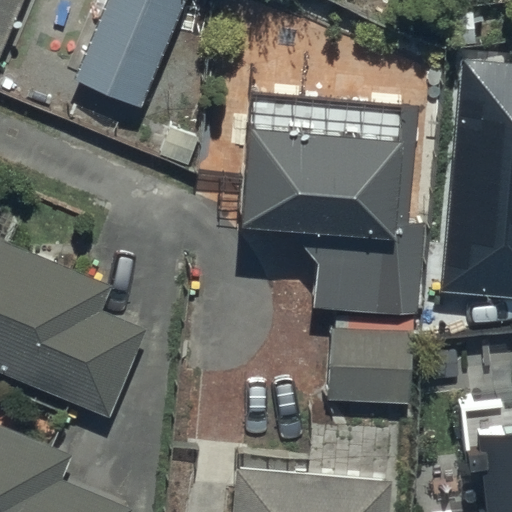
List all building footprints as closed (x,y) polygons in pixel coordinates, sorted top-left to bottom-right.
[(0,0),(0,44),(18,0),(0,0)] [(179,0),(102,0),(71,79),(137,105),(179,0)] [(234,223),(284,228),(313,264),(309,306),(339,309),(337,329),(329,328),(322,398),(404,405),(421,224),(403,222),(414,108),(246,92),(234,223)] [(498,236),(444,241),(452,319),(507,314),(504,292),(511,290),(511,286),(508,253),(499,253),(498,236)] [(0,240),(0,371),(105,415),(142,327),(98,309),(108,285),(0,240)] [(0,511),(126,511),(128,508),(57,479),(67,454),(0,426),(0,511)] [(511,511),(511,426),(468,432),(478,511),(511,511)] [(381,511),(384,479),(234,468),(230,511),(381,511)]
